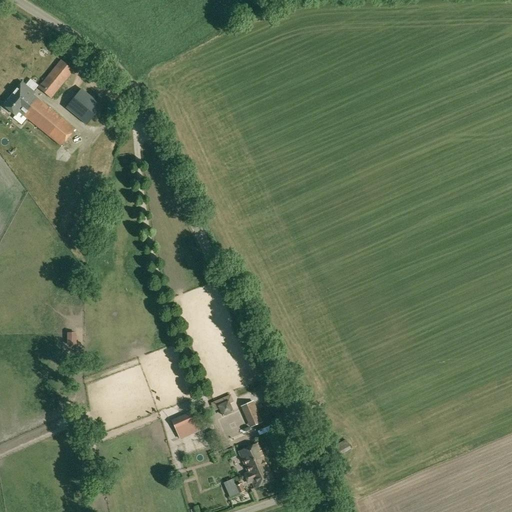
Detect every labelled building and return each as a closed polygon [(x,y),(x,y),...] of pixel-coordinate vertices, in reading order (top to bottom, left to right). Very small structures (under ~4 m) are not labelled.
[(73,71),(61,60),(38,88),(50,99),(73,71)] [(20,113),(60,147),(75,130),(32,95),(34,93),(22,83),(3,106),(7,109),(6,109),(17,117),(20,113)] [(83,88),(66,107),(87,125),(103,105),(83,88)] [(219,408),(223,416),(232,411),(229,404),(233,402),(230,396),(212,404),(215,410),(219,408)] [(249,419),(252,426),(261,422),(253,402),(242,407),(248,420),(249,419)] [(171,420),(176,431),(196,422),(191,412),(171,420)] [(176,431),(180,440),(200,431),(196,422),(176,431)] [(330,449),(335,458),(350,449),(346,440),(330,449)] [(251,480),(254,488),(274,480),(258,443),(238,452),(247,473),(246,474),(249,481),(251,480)] [(235,486),(239,494),(244,491),(241,484),(235,486)] [(236,504),(238,510),(244,508),(242,501),(236,504)]
